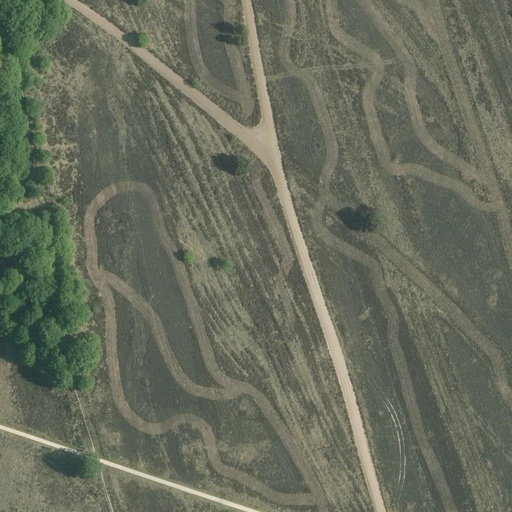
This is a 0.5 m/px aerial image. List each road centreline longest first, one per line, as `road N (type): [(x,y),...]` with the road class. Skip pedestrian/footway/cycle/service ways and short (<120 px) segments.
road 1 (track): [(380,511),(274,158),(64,0)]
road 2 (track): [(246,0),(274,158)]
